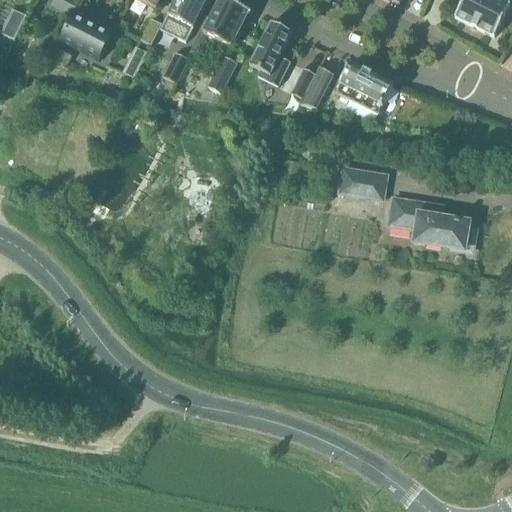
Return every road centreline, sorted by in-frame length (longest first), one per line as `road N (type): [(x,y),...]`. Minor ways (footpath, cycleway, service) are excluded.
road 1 (secondary): [(427,511),(319,438),(147,387),(110,354),(57,281),(0,237)]
road 2 (residential): [(251,0),(401,75),(490,91)]
road 3 (track): [(147,387),(106,446),(0,431)]
road 4 (residential): [(490,91),(440,45),(352,0)]
